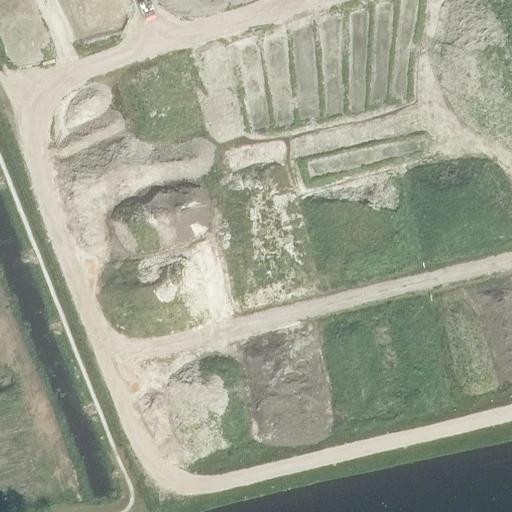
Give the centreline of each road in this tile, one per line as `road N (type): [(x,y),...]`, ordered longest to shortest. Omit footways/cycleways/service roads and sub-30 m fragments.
road 1 (track): [(189,489),(164,479),(148,460),(80,299),(39,178),(40,126),(47,105),(75,79),(332,0)]
road 2 (track): [(189,489),(511,411)]
